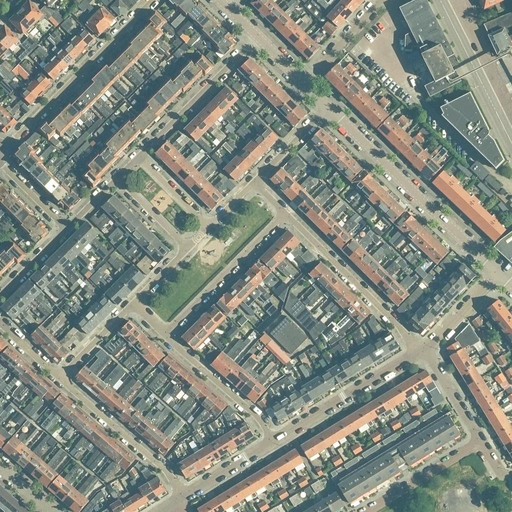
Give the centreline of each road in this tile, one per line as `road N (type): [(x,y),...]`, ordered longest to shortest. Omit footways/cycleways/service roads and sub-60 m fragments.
road 1 (unclassified): [(496,273),(329,106)]
road 2 (residential): [(151,0),(1,149)]
road 3 (residential): [(284,212),(420,352)]
road 4 (residential): [(58,377),(183,497)]
road 5 (unclassified): [(272,441),(420,352)]
road 6 (residential): [(164,335),(284,212)]
road 7 (residential): [(139,156),(254,36)]
road 8 (tertiary): [(511,147),(439,0)]
road 9 (residential): [(272,441),(164,335)]
road 10 (residential): [(367,511),(480,442)]
